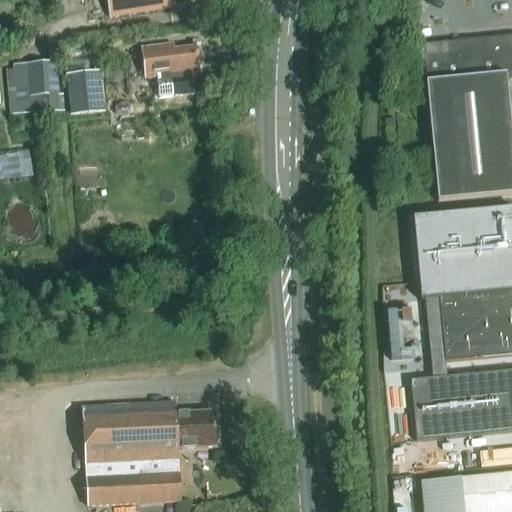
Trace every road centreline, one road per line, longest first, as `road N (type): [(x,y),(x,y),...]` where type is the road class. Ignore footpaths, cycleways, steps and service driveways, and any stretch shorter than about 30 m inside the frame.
road 1 (primary): [(302,511),(283,258),(290,0)]
road 2 (unknown): [(291,367),(46,391),(25,453),(20,507)]
